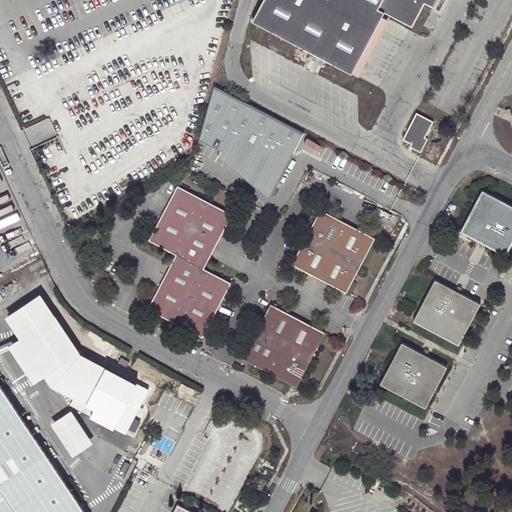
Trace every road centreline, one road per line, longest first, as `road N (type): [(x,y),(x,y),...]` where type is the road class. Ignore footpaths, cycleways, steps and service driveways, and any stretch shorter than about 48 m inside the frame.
road 1 (unclassified): [(0,123),(88,305),(320,427)]
road 2 (unclassified): [(470,152),(320,427)]
road 3 (unknown): [(432,221),(318,164),(298,167),(268,204),(203,168)]
road 4 (unknown): [(60,129),(172,78),(206,44),(222,4)]
road 5 (unknown): [(36,91),(222,4)]
road 6 (unknown): [(23,64),(144,0)]
